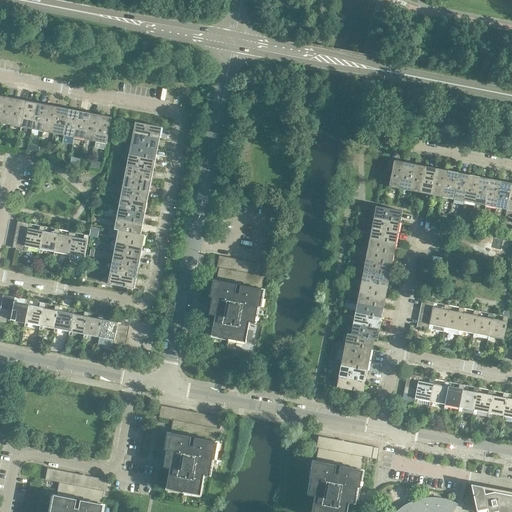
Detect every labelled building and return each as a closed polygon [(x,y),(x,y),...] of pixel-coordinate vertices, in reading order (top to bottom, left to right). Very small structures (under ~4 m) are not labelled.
[(5,97),(0,121),(11,123),(16,99),(5,97)] [(16,99),(11,123),(21,125),(26,101),(16,99)] [(32,127),(37,103),(26,101),(21,125),(32,127)] [(43,129),(48,105),(37,103),(32,127),(43,129)] [(54,131),(58,107),(48,105),(43,129),(54,131)] [(64,133),(69,109),(58,107),(54,131),(64,133)] [(75,136),(80,112),(69,109),(64,133),(75,136)] [(85,138),(90,114),(80,112),(75,136),(85,138)] [(96,140),(101,116),(90,114),(85,138),(96,140)] [(112,118),(101,116),(96,140),(107,142),(112,118)] [(138,123),(136,134),(160,139),(162,128),(138,123)] [(158,150),(160,139),(136,134),(134,145),(158,150)] [(158,150),(134,145),(131,156),(156,160),(158,150)] [(131,156),(129,166),(154,171),(156,160),(131,156)] [(401,187),(406,163),(394,161),(390,185),(401,187)] [(416,166),(406,163),(401,187),(412,189),(416,166)] [(154,171),(129,166),(127,177),(151,182),(154,171)] [(422,191),(427,168),(416,166),(412,189),(422,191)] [(433,193),(437,170),(427,168),(422,191),(433,193)] [(443,195),(448,172),(437,170),(433,193),(443,195)] [(454,198),(459,174),(448,172),(443,195),(454,198)] [(469,176),(459,174),(454,198),(465,200),(469,176)] [(480,178),(469,176),(465,200),(475,202),(480,178)] [(151,182),(127,177),(125,188),(149,192),(151,182)] [(491,180),(480,178),(475,202),(486,204),(491,180)] [(501,182),(491,180),(486,204),(497,206),(501,182)] [(507,208),(511,184),(501,182),(497,206),(507,208)] [(125,188),(123,198),(147,203),(149,192),(125,188)] [(121,209),(145,214),(147,203),(123,198),(121,209)] [(377,218),(400,223),(403,212),(379,208),(377,218)] [(143,225),(145,214),(121,209),(119,220),(143,225)] [(400,223),(377,218),(375,229),(398,234),(400,223)] [(117,230),(121,231),(141,235),(143,225),(119,220),(117,230)] [(28,231),(30,224),(18,221),(16,228),(28,231)] [(44,232),(45,227),(40,226),(39,231),(29,229),(30,224),(28,231),(27,237),(26,243),(24,250),(28,251),(29,248),(39,250),(40,250),(44,232)] [(91,227),(90,236),(98,237),(99,229),(91,227)] [(28,231),(16,228),(15,235),(27,237),(28,231)] [(40,250),(39,250),(39,253),(43,254),(44,251),(54,253),(55,253),(58,235),(59,235),(60,230),(55,229),(54,234),(44,232),(40,250)] [(398,234),(375,229),(373,240),(396,244),(398,234)] [(145,236),(141,235),(121,231),(119,242),(143,247),(145,236)] [(55,253),(54,253),(54,256),(58,257),(58,254),(69,256),(70,256),(73,238),(74,238),(75,233),(70,232),(69,237),(59,235),(58,235),(55,253)] [(27,237),(15,235),(14,241),(26,243),(27,237)] [(84,240),(74,238),(73,238),(70,256),(69,256),(68,259),(72,260),(73,257),(85,259),(89,236),(85,235),(84,240)] [(373,240),(371,251),(394,255),(396,244),(373,240)] [(26,243),(14,241),(12,248),(24,250),(26,243)] [(143,247),(119,242),(116,253),(140,258),(143,247)] [(394,255),(371,251),(368,261),(392,266),(394,255)] [(140,258),(116,253),(114,263),(138,268),(140,258)] [(219,268),(216,282),(214,281),(212,290),(215,290),(213,299),(211,307),(214,307),(212,315),(212,316),(215,316),(213,329),(212,334),(213,335),(212,336),(220,338),(221,336),(237,339),(237,341),(245,343),(246,340),(249,323),(253,324),(255,315),(257,315),(258,307),(260,299),(262,299),(263,297),(264,291),(262,290),(264,277),(266,277),(268,265),(245,261),(240,286),(241,286),(239,298),(235,297),(237,285),(238,285),(243,260),(219,256),(217,268),(219,268)] [(392,266),(368,261),(366,272),(390,277),(392,266)] [(114,263),(112,274),(136,279),(138,268),(114,263)] [(390,277),(366,272),(364,283),(388,287),(390,277)] [(136,279),(112,274),(110,285),(134,290),(136,279)] [(388,287),(364,283),(362,293),(386,298),(388,287)] [(360,304),(384,309),(386,298),(362,293),(360,304)] [(3,295),(2,302),(13,304),(15,297),(3,295)] [(12,311),(11,317),(10,324),(14,325),(14,321),(26,323),(25,327),(30,305),(30,301),(15,297),(13,304),(12,311)] [(422,301),(421,308),(433,310),(434,303),(429,302),(422,301)] [(13,304),(2,302),(0,308),(12,311),(13,304)] [(40,330),(44,308),(45,303),(40,303),(39,307),(30,305),(25,327),(28,328),(29,324),(40,326),(39,330),(40,330)] [(433,327),(444,329),(448,311),(449,311),(450,306),(445,305),(444,310),(434,308),(435,303),(434,303),(433,310),(432,316),(430,323),(429,329),(432,330),(433,327)] [(382,319),(384,309),(360,304),(358,314),(382,319)] [(55,333),(59,311),(60,306),(55,305),(54,310),(44,308),(40,330),(43,331),(44,327),(55,329),(54,333),(55,333)] [(12,311),(0,308),(0,309),(0,315),(11,317),(12,311)] [(69,336),(74,314),(75,309),(70,308),(69,313),(59,311),(55,333),(58,334),(59,330),(69,332),(69,336)] [(433,310),(421,308),(420,314),(432,316),(433,310)] [(448,329),(459,331),(463,314),(464,314),(464,309),(459,308),(458,313),(449,311),(448,311),(444,329),(443,332),(447,333),(448,329)] [(84,339),(88,317),(89,312),(85,311),(84,316),(74,314),(69,336),(72,337),(73,333),(84,335),(83,339),(84,339)] [(477,316),(478,317),(479,312),(474,311),(473,316),(464,314),(463,314),(459,331),(458,335),(462,336),(463,332),(473,334),(474,334),(477,316)] [(99,342),(103,320),(104,315),(99,314),(98,319),(88,317),(84,339),(87,339),(88,336),(99,338),(99,342)] [(380,330),(382,319),(358,314),(356,325),(380,330)] [(432,316),(420,314),(419,320),(430,323),(432,316)] [(474,334),(473,334),(473,338),(476,339),(477,335),(488,337),(490,337),(493,320),(494,315),(488,314),(488,318),(478,317),(477,316),(474,334)] [(11,317),(0,315),(0,321),(10,324),(11,317)] [(490,337),(488,337),(487,341),(491,342),(492,338),(504,340),(508,317),(503,316),(502,321),(493,320),(490,337)] [(118,325),(119,318),(114,317),(113,322),(103,320),(99,342),(102,342),(103,339),(114,341),(113,345),(114,345),(115,338),(117,332),(118,325)] [(131,321),(119,318),(118,325),(129,327),(131,321)] [(430,323),(419,320),(417,327),(429,329),(430,323)] [(129,327),(118,325),(117,332),(128,334),(129,327)] [(354,336),(374,340),(378,340),(380,330),(356,325),(354,336)] [(128,334),(117,332),(115,338),(127,340),(128,334)] [(374,340),(354,336),(351,335),(352,335),(350,334),(347,346),(371,350),(374,340)] [(125,347),(127,340),(115,338),(114,345),(125,347)] [(371,350),(347,346),(345,356),(369,361),(371,350)] [(369,361),(345,356),(343,367),(367,372),(369,361)] [(341,378),(365,382),(367,372),(343,367),(341,378)] [(419,384),(419,382),(420,377),(408,374),(406,381),(419,384)] [(363,393),(365,382),(341,378),(339,389),(363,393)] [(430,407),(434,385),(435,380),(430,379),(429,384),(419,382),(419,384),(418,390),(417,397),(415,404),(418,404),(419,400),(430,402),(429,406),(430,407)] [(405,388),(418,390),(419,384),(406,381),(405,388)] [(445,409),(449,388),(450,383),(445,382),(444,387),(434,385),(430,407),(433,407),(433,403),(445,406),(444,409),(445,409)] [(459,412),(464,391),(465,386),(459,385),(458,390),(449,388),(445,409),(447,410),(448,406),(459,408),(459,412)] [(474,415),(478,394),(479,388),(474,387),(473,393),(464,391),(459,412),(462,413),(463,409),(474,411),(473,415),(474,415)] [(417,397),(418,390),(405,388),(404,394),(417,397)] [(489,418),(493,397),(494,391),(489,390),(488,396),(478,394),(474,415),(477,416),(478,412),(489,414),(488,418),(489,418)] [(504,421),(508,400),(509,394),(504,393),(503,399),(493,397),(489,418),(492,419),(493,415),(503,417),(503,421),(504,421)] [(402,401),(415,404),(417,397),(404,394),(402,401)] [(161,406),(158,418),(173,421),(170,434),(168,434),(166,442),(169,443),(167,451),(165,460),(168,460),(166,469),(170,469),(166,487),(167,487),(167,489),(175,491),(176,489),(192,492),(192,494),(200,496),(201,494),(204,476),(207,476),(209,468),(211,468),(212,460),(214,451),(216,452),(217,443),(215,443),(218,430),(220,430),(222,418),(198,414),(193,439),(194,439),(192,450),(188,450),(190,438),(191,438),(196,413),(161,406)] [(318,449),(316,462),(314,461),(312,470),(314,470),(312,479),(311,487),(313,488),(312,496),(315,497),(311,511),(347,511),(349,503),(352,504),(354,495),(356,496),(358,487),(359,479),(361,480),(363,471),(361,471),(364,457),(377,460),(379,449),(344,442),(340,467),(338,479),(334,478),(336,466),(337,466),(342,441),(319,437),(316,448),(318,449)] [(48,469),(46,480),(60,483),(57,496),(55,496),(53,504),(55,505),(53,511),(102,511),(104,505),(102,505),(105,492),(106,492),(109,481),(85,476),(80,501),(81,501),(79,511),(74,511),(77,500),(78,500),(83,476),(48,469)] [(484,487),(471,485),(477,511),(478,511),(488,509),(488,511),(496,511),(498,511),(511,511),(511,495),(494,492),(486,494),(484,487)] [(452,511),(457,504),(454,503),(450,501),(447,500),(443,499),(434,498),(424,499),(414,502),(405,506),(397,511),(452,511)]
